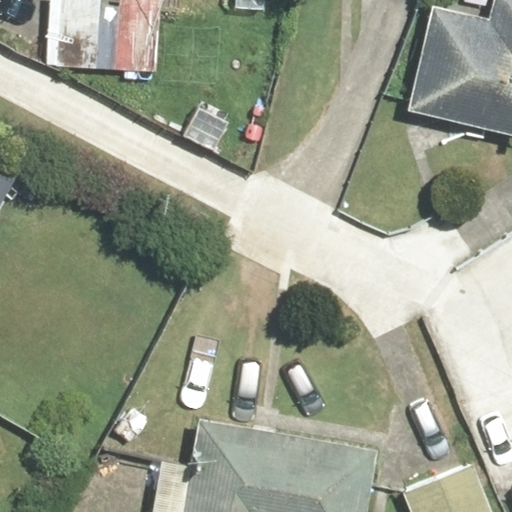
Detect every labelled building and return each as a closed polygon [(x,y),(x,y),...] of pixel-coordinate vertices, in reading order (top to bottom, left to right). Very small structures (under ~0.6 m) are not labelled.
[(57,0),(56,62),(177,65),(179,0),(57,0)] [(469,0),(430,0),(407,105),(511,128),(511,0),(499,0),(498,7),(469,0)] [(0,130),(0,214),(35,149),(0,130)] [(380,511),(392,435),(200,405),(182,511),(380,511)] [(507,511),(485,453),(406,483),(417,511),(507,511)]
